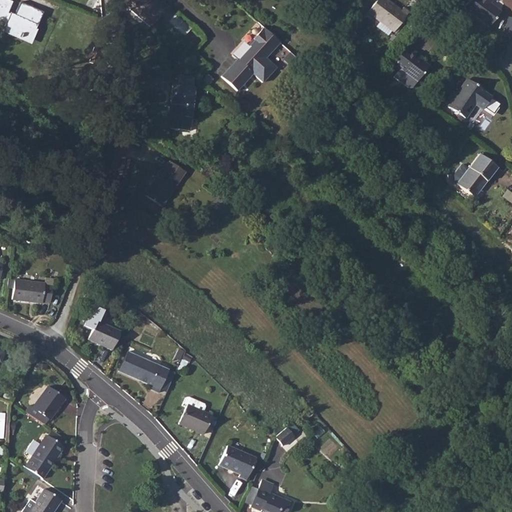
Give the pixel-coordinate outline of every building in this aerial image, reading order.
[(0,0),(0,21),(7,25),(4,30),(32,42),(39,26),(12,14),(10,17),(6,15),(11,3),(2,0),(0,0)] [(146,0),(129,0),(125,5),(149,27),(161,13),(146,0)] [(388,0),(376,0),(367,12),(394,33),(409,12),(403,7),(401,10),(388,0)] [(469,0),(464,7),(489,26),(501,11),(490,3),(492,0),(469,0)] [(191,28),(174,14),(168,21),(184,35),(191,28)] [(347,28),(339,39),(348,47),(357,36),(354,34),(361,24),(354,19),(347,28)] [(280,43),(263,29),(253,40),(254,42),(249,47),(250,48),(238,61),(237,60),(221,78),(237,92),(253,75),(262,84),(276,69),(265,59),(280,43)] [(88,57),(95,61),(101,47),(94,44),(88,57)] [(421,61),(410,52),(412,50),(404,45),(390,63),(399,70),(394,78),(407,87),(413,86),(428,66),(421,61)] [(466,79),(448,107),(464,119),(474,104),(482,110),(491,97),(483,92),(483,91),(466,79)] [(170,106),(167,130),(189,132),(194,88),(193,88),(175,86),(172,86),(170,106)] [(102,133),(97,150),(104,153),(109,135),(102,133)] [(458,181),(456,184),(473,198),(497,168),(479,154),(469,168),(463,164),(455,173),(456,180),(458,181)] [(185,173),(169,162),(164,169),(162,168),(144,195),(161,207),(185,173)] [(511,194),(506,190),(502,196),(511,201),(511,194)] [(13,279),(11,300),(41,304),(42,302),(50,303),(51,286),(44,285),(44,283),(13,279)] [(95,322),(87,340),(112,351),(120,332),(95,322)] [(158,393),(159,390),(168,371),(127,352),(118,372),(149,386),(148,389),(158,393)] [(48,387),(27,414),(44,425),(49,419),(49,420),(64,400),(48,387)] [(187,404),(179,424),(203,435),(211,415),(203,411),(205,406),(204,404),(188,397),(186,398),(183,403),(187,404)] [(286,429),(275,438),(282,446),(292,436),(286,429)] [(46,435),(24,467),(42,479),(64,447),(46,435)] [(227,445),(218,465),(239,474),(238,477),(245,480),(255,458),(227,445)] [(255,495),(250,505),(249,506),(260,511),(277,511),(278,511),(280,511),(285,511),(286,511),(290,502),(269,493),(272,486),(261,481),(255,495)] [(34,503),(28,511),(52,511),(60,500),(43,489),(34,503)]
